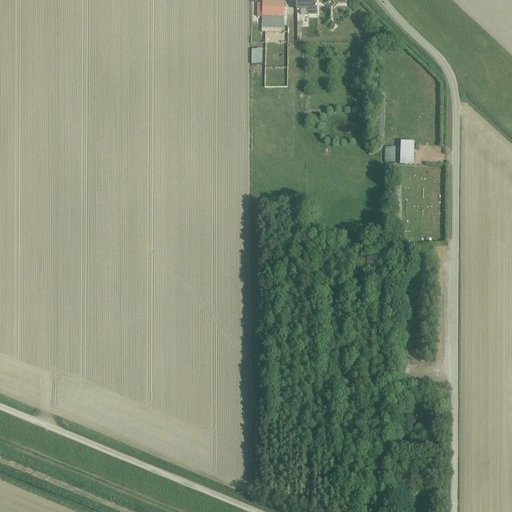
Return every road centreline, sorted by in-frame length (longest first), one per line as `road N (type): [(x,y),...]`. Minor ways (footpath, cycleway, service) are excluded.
road 1 (unclassified): [(452,511),(455,101),(441,64),(380,0)]
road 2 (unclassified): [(0,409),(261,511)]
